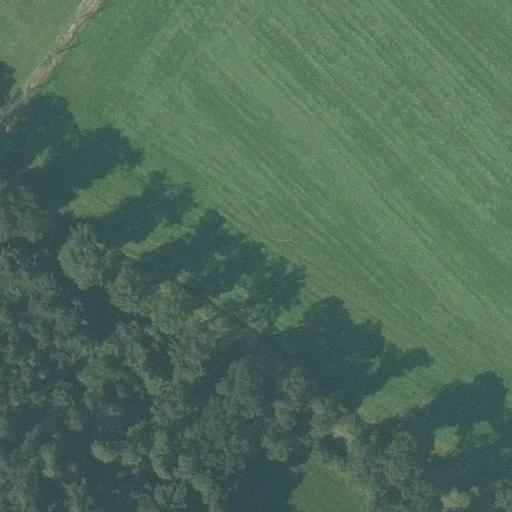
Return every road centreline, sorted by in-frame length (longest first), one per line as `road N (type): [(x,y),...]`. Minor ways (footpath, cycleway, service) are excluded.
road 1 (track): [(0,191),(288,400),(370,453),(493,511)]
road 2 (track): [(0,460),(137,294)]
